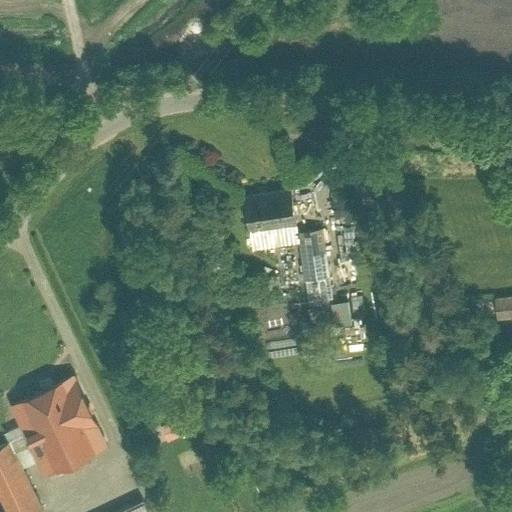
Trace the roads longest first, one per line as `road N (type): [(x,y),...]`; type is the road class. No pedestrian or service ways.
road 1 (residential): [(103,127),(141,109),(193,100),(511,117)]
road 2 (residential): [(0,234),(70,151),(103,127)]
road 3 (unclassified): [(67,0),(103,127)]
